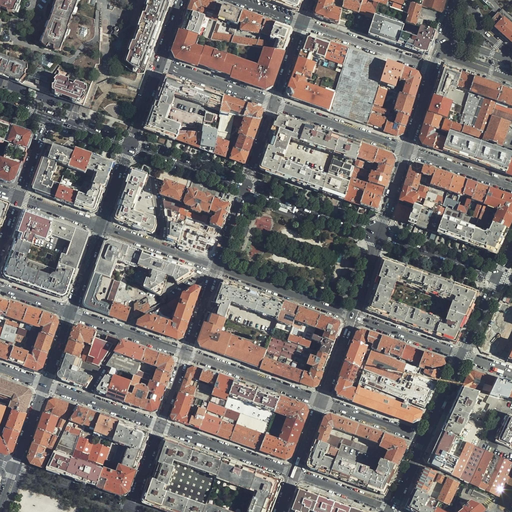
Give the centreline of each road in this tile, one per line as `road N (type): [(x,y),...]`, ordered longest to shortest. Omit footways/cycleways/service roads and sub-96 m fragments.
road 1 (unknown): [(37,33),(131,69),(149,24)]
road 2 (residential): [(353,315),(216,267)]
road 3 (primary): [(243,187),(379,235)]
road 4 (residential): [(159,426),(295,473)]
road 5 (residential): [(321,401),(186,353)]
road 6 (residential): [(407,149),(273,103)]
road 7 (residential): [(303,23),(433,68)]
road 8 (secondary): [(379,235),(498,277)]
road 9 (residential): [(186,353),(69,313)]
road 10 (residential): [(44,383),(159,426)]
road 11 (residential): [(130,509),(15,468)]
